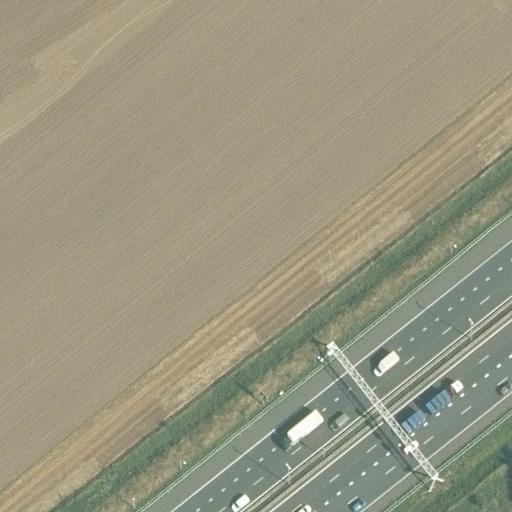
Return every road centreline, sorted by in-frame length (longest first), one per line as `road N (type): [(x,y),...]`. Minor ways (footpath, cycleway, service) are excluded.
road 1 (motorway): [(435,337),(214,511)]
road 2 (motorway): [(303,511),(511,345)]
